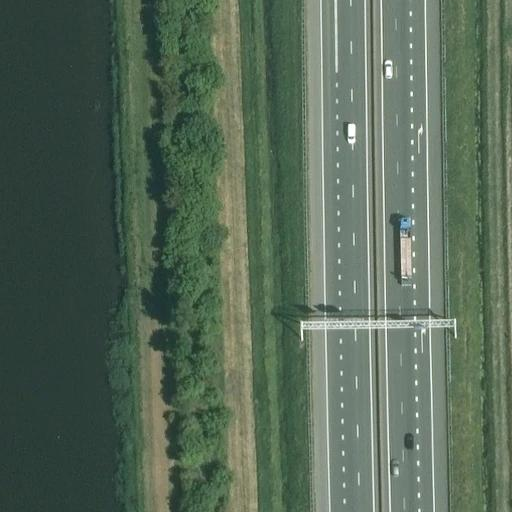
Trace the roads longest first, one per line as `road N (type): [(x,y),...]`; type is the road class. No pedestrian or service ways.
road 1 (motorway): [(406,511),(395,0)]
road 2 (motorway): [(350,72),(359,511)]
